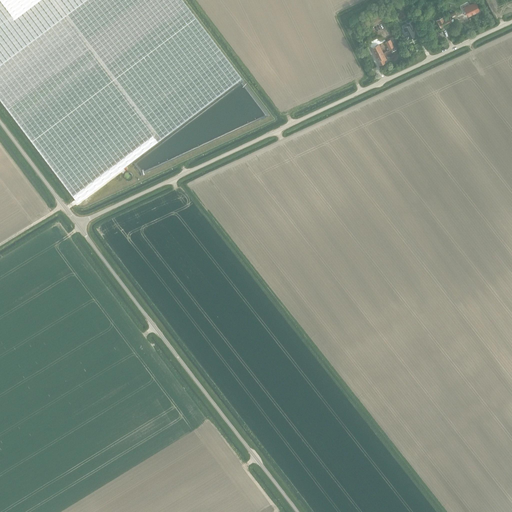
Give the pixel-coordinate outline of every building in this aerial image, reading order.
[(0,0),(0,99),(78,202),(242,78),(182,0),(0,0)] [(397,4),(399,8),(400,10),(406,7),(403,1),(397,4)] [(476,2),(464,7),(468,17),(480,11),(476,2)] [(462,25),(469,21),(464,10),(457,13),(462,25)] [(373,24),(385,18),(383,13),(371,19),(373,24)] [(452,22),(450,17),(444,20),(442,18),(437,20),(441,28),(452,22)] [(403,28),(409,39),(416,35),(412,28),(415,26),(413,20),(409,22),(410,24),(403,28)] [(387,48),(388,51),(383,53),(379,45),(372,48),(380,65),(385,63),(384,61),(386,60),(384,55),(391,52),(397,49),(395,46),(398,45),(396,39),(394,36),(389,38),(390,39),(385,42),(388,47),(387,48)] [(131,179),(132,177),(132,175),(132,174),(131,173),(129,172),(127,172),(126,173),(125,174),(124,175),(124,176),(124,177),(125,178),(125,179),(127,180),(128,180),(130,180),(131,179)]
